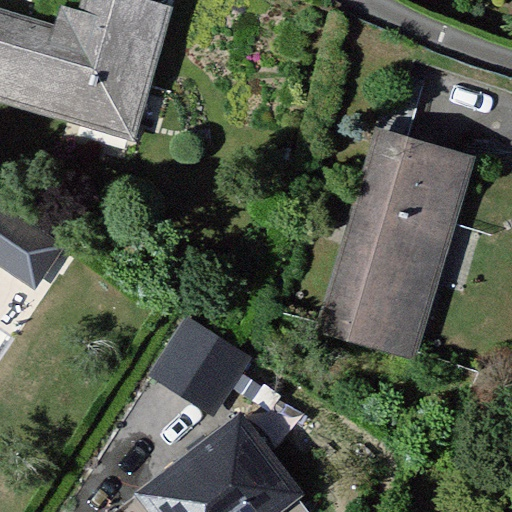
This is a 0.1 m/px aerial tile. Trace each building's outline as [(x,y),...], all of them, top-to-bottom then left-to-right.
[(160,3),(148,0),(41,0),(36,20),(0,10),(0,105),(123,139),(160,3)] [(476,157),(376,127),(315,328),(415,358),(476,157)] [(0,252),(42,281),(71,237),(0,189),(0,252)] [(188,309),(157,370),(224,403),(254,342),(188,309)] [(277,511),(305,491),(243,411),(135,494),(149,511),(277,511)] [(511,511),(511,501),(477,489),(468,511),(511,511)]
